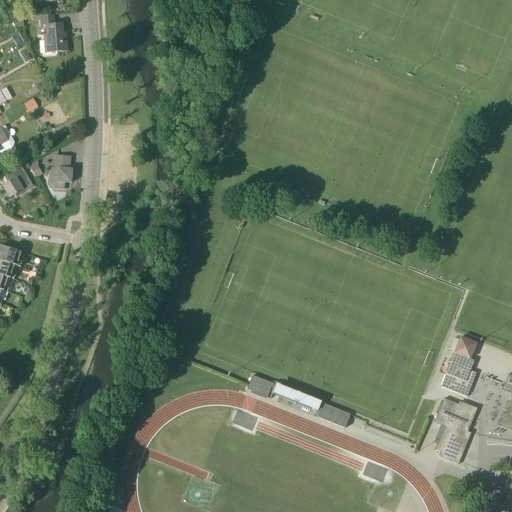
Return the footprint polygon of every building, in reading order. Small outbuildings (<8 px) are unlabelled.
[(40,26),(46,25),(47,35),(48,53),(68,52),(67,41),(66,33),(63,33),(62,24),(55,25),(54,15),(39,16),(40,26)] [(39,92),(47,87),(44,81),(35,86),(39,92)] [(33,98),(23,105),(22,104),(5,114),(10,123),(39,108),(33,98)] [(71,183),(72,175),(72,170),(70,169),(70,157),(56,156),(55,169),(52,168),(50,183),(55,189),(64,189),(65,183),(71,183)] [(43,174),(38,166),(37,165),(30,169),(31,170),(35,177),(36,178),(43,174)] [(35,177),(31,170),(16,179),(3,187),(10,198),(23,190),(19,184),(25,180),(27,183),(35,177)] [(18,261),(21,253),(2,246),(0,253),(0,252),(0,260),(15,265),(15,266),(20,268),(22,263),(18,261)] [(0,275),(8,278),(10,279),(15,266),(15,265),(0,260),(0,275)] [(0,289),(2,290),(1,291),(4,291),(8,278),(0,275),(0,289)] [(467,398),(476,373),(470,371),(471,368),(472,369),(476,367),(474,364),(473,363),(474,361),(470,359),(476,344),(460,338),(454,354),(446,374),(441,388),(467,398)] [(511,376),(508,375),(504,385),(503,388),(511,391),(511,397),(510,401),(500,427),(511,431),(511,376)] [(314,417),(345,429),(350,415),(325,405),(326,401),(316,398),(315,400),(308,397),(309,395),(290,388),(290,390),(282,387),(283,385),(274,381),(272,384),(252,376),(248,386),(247,390),(270,400),(273,393),(317,410),(314,417)] [(468,432),(477,409),(462,403),(461,406),(444,399),(434,422),(434,423),(441,426),(433,443),(437,445),(435,450),(442,453),(440,458),(458,465),(459,463),(471,433),(468,432)]
